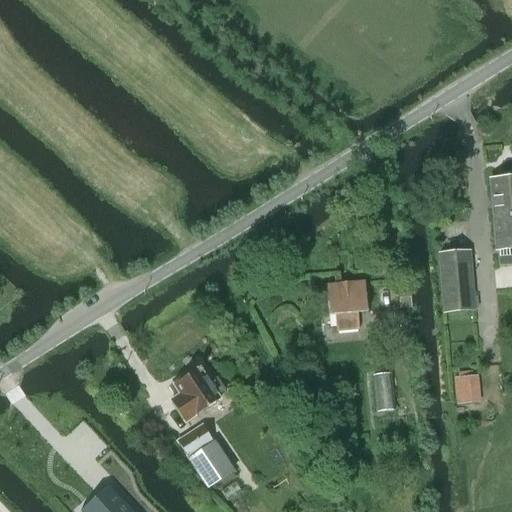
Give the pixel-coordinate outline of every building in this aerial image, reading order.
[(511,178),(491,181),(496,249),(511,247),(511,178)] [(470,252),(440,253),(443,311),(473,309),(470,252)] [(364,287),(326,287),(327,317),(332,317),(333,333),(355,332),(355,317),(364,316),(364,287)] [(397,289),(400,309),(410,308),(408,287),(397,289)] [(180,394),(170,401),(184,422),(220,398),(217,394),(225,389),(216,377),(209,382),(202,372),(203,371),(200,366),(173,385),(180,394)] [(404,373),(373,376),(376,413),(395,411),(394,400),(407,399),(404,373)] [(458,377),(455,377),(455,389),(479,387),(478,376),(472,376),(458,377)] [(211,439),(201,425),(176,441),(186,456),(211,439)] [(215,441),(188,458),(206,487),(233,469),(215,441)] [(131,511),(108,487),(81,511),(82,511),(131,511)]
